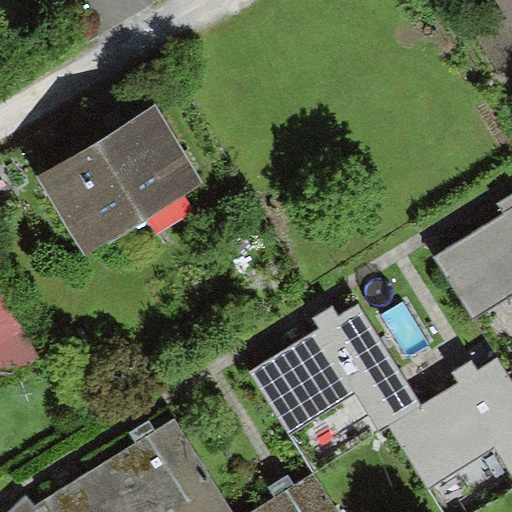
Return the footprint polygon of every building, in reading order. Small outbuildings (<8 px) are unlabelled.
[(511,0),(494,0),(502,12),(511,5),(511,0)] [(511,12),(489,24),(509,64),(511,62),(511,12)] [(35,147),(84,233),(195,171),(146,85),(35,147)] [(511,200),(438,246),(475,304),(511,280),(511,200)] [(0,360),(29,346),(0,287),(0,360)] [(418,394),(358,298),(253,363),(291,423),(356,382),(379,418),(418,394)] [(393,417),(429,477),(496,436),(511,461),(511,377),(497,353),(393,417)] [(228,511),(233,509),(173,414),(33,504),(26,496),(6,511),(146,511),(173,495),(182,511),(228,511)] [(241,511),(341,511),(312,467),(241,511)]
